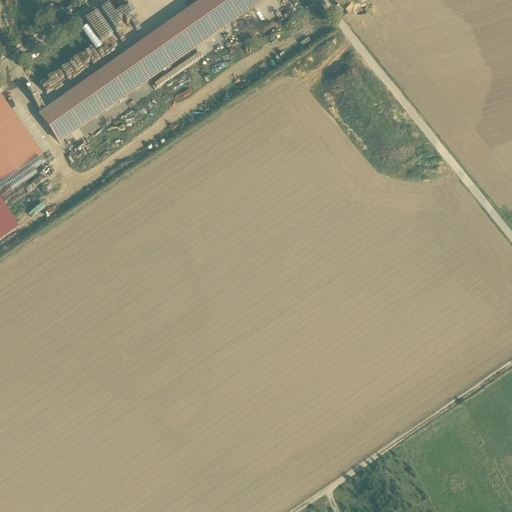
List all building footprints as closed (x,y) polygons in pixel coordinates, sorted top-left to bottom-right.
[(59,146),(267,0),(203,0),(38,116),(59,146)] [(87,27),(81,30),(93,51),(100,48),(87,27)] [(46,79),(84,57),(75,42),(28,68),(41,91),(50,85),(46,79)] [(0,187),(41,158),(11,115),(0,99),(0,187)] [(20,108),(11,115),(41,158),(51,152),(20,108)] [(0,228),(1,230),(0,231),(0,244),(19,231),(0,204),(0,228)]
